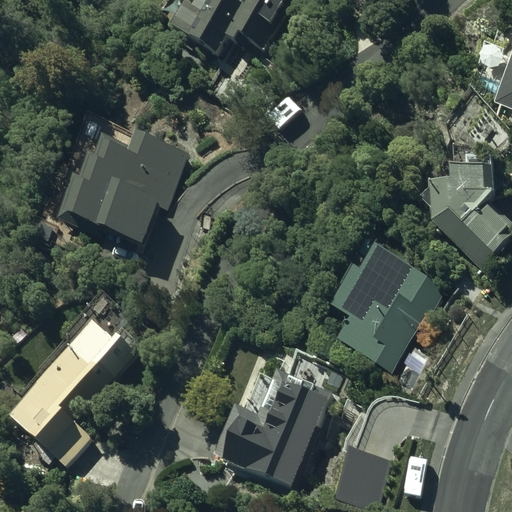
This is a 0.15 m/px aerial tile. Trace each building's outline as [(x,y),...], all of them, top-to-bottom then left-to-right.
[(203,0),(196,14),(188,9),(173,36),(219,63),(230,45),(239,50),(244,42),(264,53),(295,0),(203,0)] [(511,116),(511,77),(499,111),(511,116)] [(77,184),(60,223),(146,255),(165,212),(169,214),(191,163),(141,141),(134,158),(108,147),(100,167),(93,165),(83,187),(77,184)] [(498,200),(493,164),(468,164),(469,176),(453,177),(454,193),(433,194),(433,203),(425,214),(434,220),(436,234),(486,276),(511,239),(511,227),(491,209),(498,200)] [(354,327),(341,349),(394,378),(425,321),(430,324),(447,292),(370,249),(333,315),(354,327)] [(48,390),(12,423),(66,475),(101,438),(83,421),(142,360),(135,353),(140,349),(131,340),(139,332),(107,302),(66,345),(72,350),(41,383),(48,390)] [(261,424),(239,415),(219,465),(297,497),(337,399),(300,383),(299,385),(280,377),(261,424)] [(380,511),(394,467),(351,454),(338,502),(370,511),(380,511)]
